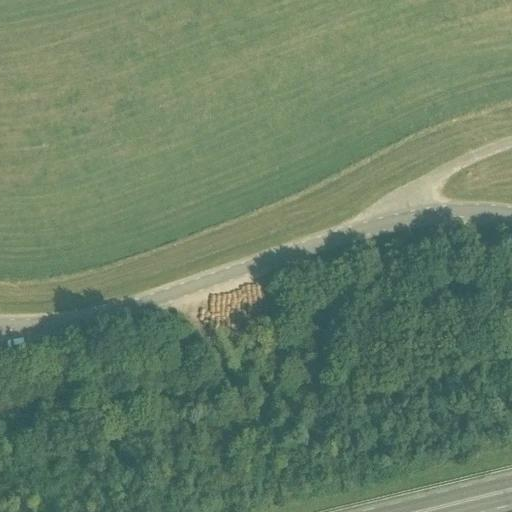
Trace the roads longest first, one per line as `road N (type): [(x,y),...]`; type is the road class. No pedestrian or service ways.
road 1 (unclassified): [(511,212),(419,214),(106,313),(0,326)]
road 2 (track): [(511,136),(422,178),(390,221)]
